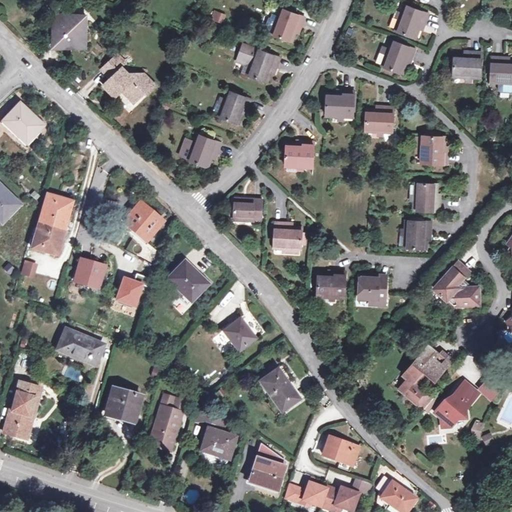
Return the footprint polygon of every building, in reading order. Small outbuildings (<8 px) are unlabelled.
[(400,14),(395,26),(394,30),(415,38),(418,29),(420,24),(424,25),(428,14),(404,5),(400,14)] [(280,7),(277,16),(270,32),(270,33),(291,41),(294,33),(296,28),(299,29),(304,17),(280,7)] [(211,20),(223,21),(224,12),(212,10),(211,20)] [(392,24),(395,26),(400,14),(397,12),(392,24)] [(55,32),(52,36),(52,47),(76,48),(85,39),(85,32),(82,29),(85,25),(85,15),(61,14),(53,23),(52,30),(55,32)] [(266,31),(270,32),(277,16),(273,14),(266,31)] [(387,49),(382,61),(381,65),(402,73),(405,65),(407,60),(410,61),(415,49),(391,40),(387,49)] [(255,48),(252,57),(247,69),(245,74),(267,81),(270,73),(272,68),(275,69),(279,57),(255,48)] [(379,60),(382,61),(387,49),(383,48),(379,60)] [(452,76),(456,76),(470,77),(480,78),(481,52),(469,51),(469,55),(463,55),(454,54),(452,76)] [(101,69),(108,76),(110,74),(112,76),(110,78),(103,84),(115,97),(121,91),(133,104),(142,95),(145,95),(155,86),(143,73),(137,78),(132,78),(122,67),(121,68),(118,66),(123,61),(116,54),(101,69)] [(243,68),(247,69),(252,57),(248,56),(243,68)] [(490,82),(498,82),(511,82),(511,60),(509,61),(503,60),(503,57),(491,57),(490,82)] [(511,82),(498,82),(498,88),(500,90),(511,90),(511,82)] [(227,90),(223,99),(218,112),(217,114),(237,122),(241,113),(243,109),(247,110),(251,99),(227,90)] [(325,116),(330,116),(341,117),(353,117),(354,91),(342,90),(341,94),(335,94),(326,94),(325,116)] [(215,111),(218,112),(223,99),(220,98),(215,111)] [(28,133),(31,137),(32,137),(42,126),(19,103),(2,121),(22,140),(28,133)] [(365,131),(370,131),(382,132),(392,133),(394,106),(382,106),(382,109),(376,109),(367,109),(365,131)] [(28,133),(22,140),(25,143),(31,137),(28,133)] [(196,133),(192,143),(188,154),(186,159),(206,166),(210,158),(212,152),(215,154),(220,142),(196,133)] [(422,140),(421,151),(420,162),(446,163),(447,151),(443,151),(443,146),(444,136),(422,135),(422,140)] [(284,166),(289,167),(301,167),(312,167),(313,142),(301,141),(301,145),(295,144),(285,144),(284,166)] [(414,187),(414,199),(413,210),(439,211),(440,199),(436,198),(436,193),(437,183),(415,182),(414,187)] [(0,185),(0,222),(1,223),(19,204),(0,185)] [(56,256),(72,201),(46,194),(31,249),(56,256)] [(245,218),(254,218),(261,218),(262,200),(235,198),(233,220),(245,221),(245,218)] [(128,230),(145,244),(149,240),(147,239),(162,221),(140,202),(124,221),(131,227),(128,230)] [(405,220),(404,231),(404,242),(403,247),(427,248),(427,239),(427,234),(430,234),(431,222),(405,220)] [(273,248),(284,248),(296,249),(300,249),(301,243),(301,235),(302,227),(293,227),(287,226),(287,222),(275,222),(273,248)] [(90,277),(100,280),(104,266),(80,259),(74,282),(87,286),(90,277)] [(469,270),(459,260),(451,268),(448,272),(434,287),(447,299),(449,299),(454,303),(456,302),(459,304),(479,303),(479,285),(470,286),(461,286),(458,283),(462,279),(469,270)] [(166,292),(176,302),(179,299),(186,305),(193,299),(207,284),(184,261),(167,279),(173,284),(166,292)] [(29,277),(32,265),(24,263),(21,275),(29,277)] [(316,295),(320,296),(334,296),(344,297),(345,271),(333,270),(333,274),(327,274),(317,273),(316,295)] [(369,305),(385,306),(386,277),(359,276),(359,282),(358,291),(358,298),(369,299),(369,305)] [(98,289),(100,280),(90,277),(87,286),(98,289)] [(144,284),(123,278),(116,300),(136,307),(144,284)] [(120,327),(132,332),(136,322),(124,317),(120,327)] [(239,351),(256,338),(241,318),(223,331),(239,351)] [(90,359),(97,362),(103,347),(93,343),(92,346),(82,342),(84,338),(66,330),(58,350),(89,363),(90,359)] [(416,403),(426,392),(416,384),(426,373),(435,380),(446,367),(436,358),(432,362),(428,359),(432,355),(435,351),(428,345),(404,374),(408,377),(399,388),(416,403)] [(442,349),(436,358),(446,367),(453,358),(442,349)] [(259,381),(269,396),(273,392),(285,409),(299,399),(278,369),(259,381)] [(434,411),(441,417),(441,426),(451,425),(458,417),(467,416),(466,407),(479,392),(465,380),(448,399),(446,397),(434,411)] [(28,416),(33,417),(41,388),(19,382),(11,411),(9,411),(3,433),(23,438),(28,422),(26,422),(28,416)] [(134,421),(141,395),(113,387),(106,413),(134,421)] [(279,410),(280,412),(285,409),(273,392),(269,396),(271,399),(266,402),(274,414),(279,410)] [(416,403),(420,405),(429,395),(426,392),(416,403)] [(433,398),(429,395),(420,405),(424,409),(427,412),(431,407),(428,404),(433,398)] [(436,401),(433,398),(428,404),(431,407),(436,401)] [(154,430),(149,445),(168,451),(172,436),(174,436),(178,421),(177,420),(179,412),(160,406),(152,430),(154,430)] [(198,411),(195,419),(205,422),(200,438),(204,439),(207,428),(208,429),(212,417),(212,416),(198,411)] [(28,422),(23,438),(27,439),(33,417),(28,416),(26,422),(28,422)] [(225,422),(212,417),(208,429),(207,428),(204,439),(200,451),(229,460),(236,437),(221,432),(225,422)] [(481,437),(481,420),(471,420),(471,437),(481,437)] [(353,464),(359,445),(328,435),(322,453),(340,459),(351,463),(353,464)] [(260,444),(250,479),(257,481),(256,484),(277,490),(285,467),(281,465),(282,460),(260,444)] [(351,463),(340,459),(338,466),(348,470),(351,463)] [(384,479),(379,487),(385,492),(391,484),(384,479)] [(305,490),(287,485),(283,496),(282,499),(302,505),(303,502),(309,504),(335,511),(337,505),(341,507),(352,511),(359,493),(340,486),(339,490),(327,486),(327,488),(308,481),(305,490)] [(400,511),(406,511),(416,499),(392,482),(391,484),(385,492),(381,498),(400,511)]
